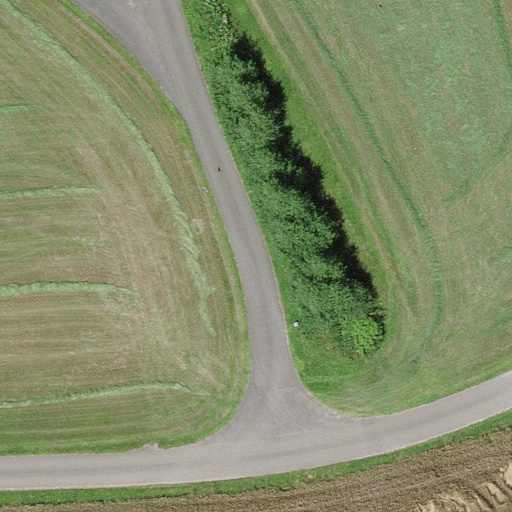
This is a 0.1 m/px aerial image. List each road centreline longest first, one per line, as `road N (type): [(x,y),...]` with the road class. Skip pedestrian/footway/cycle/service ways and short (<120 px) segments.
road 1 (unclassified): [(293,452),(288,366),(182,70),(169,0)]
road 2 (unclassified): [(0,492),(204,479),(293,452)]
road 3 (unclassified): [(293,452),(423,429),(511,386)]
